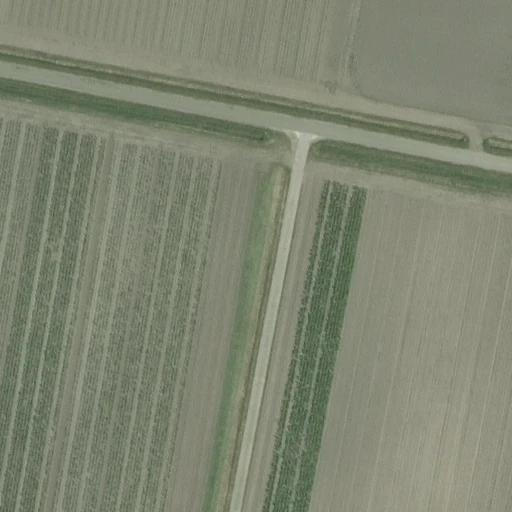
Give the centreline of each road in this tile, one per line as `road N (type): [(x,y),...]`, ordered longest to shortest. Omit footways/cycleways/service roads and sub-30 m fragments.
road 1 (unclassified): [(511,170),(0,74)]
road 2 (track): [(303,131),(233,511)]
